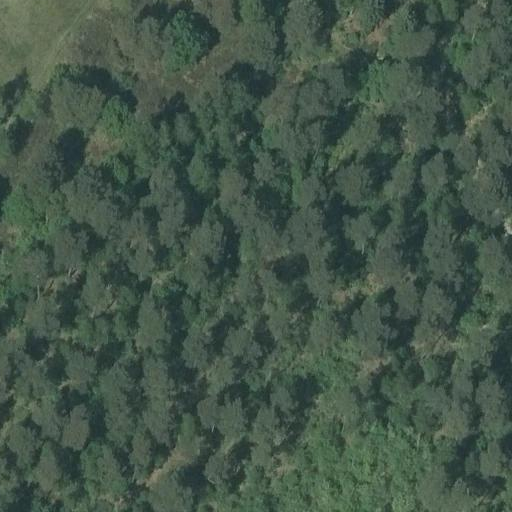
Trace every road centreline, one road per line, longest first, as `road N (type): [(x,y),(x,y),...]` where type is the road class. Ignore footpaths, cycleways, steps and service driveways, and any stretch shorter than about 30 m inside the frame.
road 1 (track): [(0,279),(507,0)]
road 2 (track): [(291,0),(318,24),(431,72),(511,229)]
road 3 (track): [(0,139),(96,0)]
